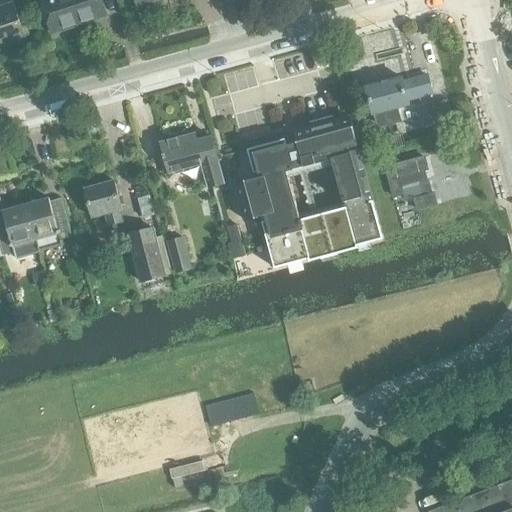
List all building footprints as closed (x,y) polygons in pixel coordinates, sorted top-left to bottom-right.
[(41,0),(53,34),(95,20),(94,18),(106,14),(101,0),(41,0)] [(25,39),(14,3),(0,7),(0,50),(9,47),(9,45),(25,39)] [(402,77),(366,87),(377,128),(400,122),(397,109),(411,106),(410,101),(420,98),(421,102),(434,99),(428,75),(403,81),(402,77)] [(447,99),(434,103),(441,130),(454,127),(447,99)] [(236,184),(245,215),(262,211),(263,216),(261,217),(274,263),(275,269),(309,260),(310,262),(358,249),(357,245),(383,238),(373,201),(371,201),(370,196),(371,196),(360,151),(358,151),(356,146),(358,146),(351,117),(333,122),(332,117),(333,117),(333,115),(310,121),(310,123),(312,122),(313,127),(295,132),(298,142),(287,145),(286,139),(248,149),(254,173),(256,173),(258,178),(236,184)] [(168,174),(174,173),(176,174),(182,172),(183,170),(202,165),(208,188),(225,183),(212,136),(197,140),(195,133),(161,142),(165,157),(161,158),(165,174),(168,173),(168,174)] [(425,156),(384,167),(393,198),(403,195),(405,202),(414,200),(417,211),(438,206),(434,191),(431,192),(425,171),(429,170),(425,156)] [(124,222),(121,211),(123,211),(115,180),(85,188),(93,218),(105,215),(108,226),(124,222)] [(27,205),(39,252),(63,245),(61,239),(72,236),(61,198),(51,201),(50,198),(27,205)] [(16,258),(39,252),(27,205),(3,211),(4,215),(0,215),(0,240),(4,255),(15,252),(16,258)] [(237,225),(227,228),(232,243),(228,244),(232,259),(245,256),(237,225)] [(157,237),(156,233),(154,227),(127,234),(140,283),(167,276),(167,275),(173,273),(163,235),(157,237)] [(182,237),(167,241),(175,273),(191,269),(182,237)] [(8,304),(15,302),(12,292),(6,294),(8,304)] [(175,470),(178,483),(239,468),(236,455),(175,470)] [(511,511),(511,479),(428,511),(511,511)]
